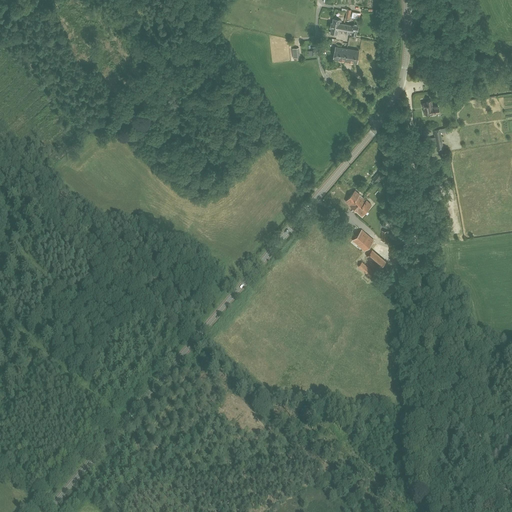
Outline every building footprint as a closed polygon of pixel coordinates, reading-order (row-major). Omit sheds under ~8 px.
[(338,30),(346,32),(347,24),(341,23),(342,21),(340,20),(333,18),(332,22),(331,22),(330,28),(331,28),(331,33),(338,34),(338,30)] [(354,25),(347,24),(346,32),(352,33),(352,34),(356,35),(357,30),(358,25),(354,25)] [(333,58),(340,60),(342,48),(336,47),(333,58)] [(359,51),(353,50),(351,62),(357,63),(359,51)] [(435,112),(439,112),(438,106),(438,105),(433,106),(432,101),(431,101),(431,100),(427,100),(427,102),(423,103),(424,108),(425,108),(425,114),(431,114),(431,115),(436,114),(435,112)] [(436,137),(437,143),(438,149),(443,148),(441,133),(435,134),(436,137)] [(376,182),(382,175),(379,172),(373,179),(376,182)] [(352,204),(355,207),(363,198),(359,195),(360,195),(355,190),(346,201),(351,205),(352,204)] [(366,201),(363,198),(355,207),(358,210),(357,211),(362,215),(371,204),(366,200),(366,201)] [(365,250),(374,240),(362,230),(353,240),(365,250)] [(382,240),(386,240),(386,239),(388,239),(388,238),(389,238),(390,231),(382,231),(382,240)] [(400,248),(391,249),(392,263),(401,263),(400,248)] [(380,268),(386,262),(372,250),(367,256),(380,268)] [(374,280),(378,276),(362,262),(358,266),(374,280)]
